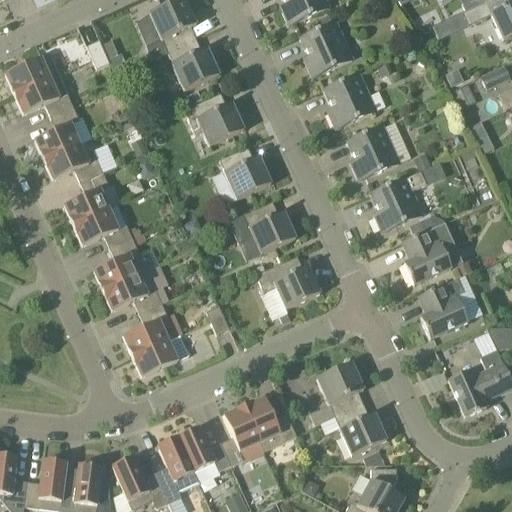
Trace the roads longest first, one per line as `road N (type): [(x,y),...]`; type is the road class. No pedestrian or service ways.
road 1 (residential): [(365,312),(224,0)]
road 2 (residential): [(0,163),(114,424)]
road 3 (residential): [(114,424),(365,312)]
road 4 (residential): [(460,464),(444,459),(412,420),(365,312)]
